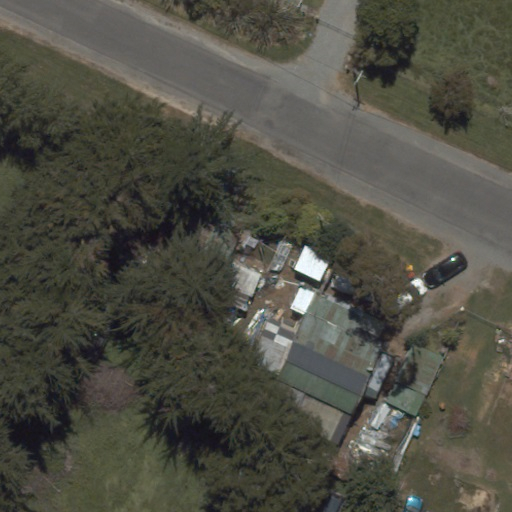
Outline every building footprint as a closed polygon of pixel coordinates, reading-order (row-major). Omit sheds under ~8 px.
[(408,0),(360,0),(355,22),(401,33),(408,0)] [(219,270),(182,225),(137,262),(175,307),(219,270)] [(262,272),(231,255),(221,272),(199,310),(230,328),(262,272)] [(262,318),(241,363),(345,412),(373,352),(335,335),(348,307),(303,286),(283,328),(262,318)] [(344,417),(306,401),(291,434),(329,451),(344,417)]
